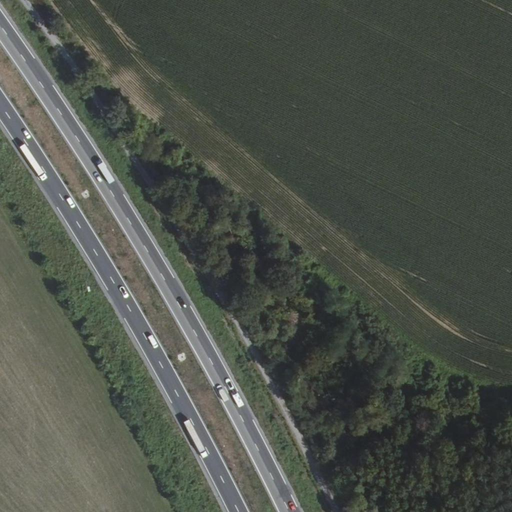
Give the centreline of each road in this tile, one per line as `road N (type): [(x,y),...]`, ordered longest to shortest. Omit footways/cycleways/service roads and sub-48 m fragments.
road 1 (track): [(24,0),(102,109),(256,358),(335,511)]
road 2 (motorway): [(288,511),(162,274),(0,27)]
road 3 (motorway): [(0,106),(119,291),(237,511)]
